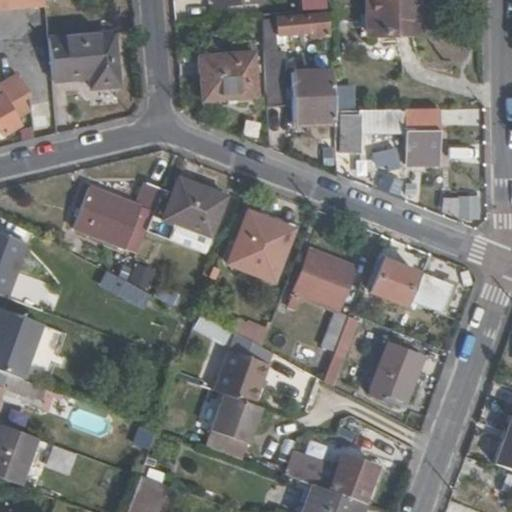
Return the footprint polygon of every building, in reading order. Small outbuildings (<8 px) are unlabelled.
[(45,5),(44,0),(6,0),(7,8),(45,5)] [(301,0),(301,8),(327,9),(326,0),(301,0)] [(419,37),(418,0),(366,0),(368,37),(419,37)] [(328,36),(326,14),(262,20),(266,107),(284,106),(282,53),(275,54),(275,36),(309,33),(309,38),(328,36)] [(119,86),(114,31),(47,37),(51,82),(88,78),(90,89),(119,86)] [(199,57),(202,101),(255,97),(252,53),(255,53),(254,39),(234,41),(235,54),(199,57)] [(333,121),(331,70),(293,72),(296,123),(333,121)] [(22,101),(29,97),(15,73),(0,82),(0,134),(1,136),(18,126),(15,120),(28,112),(22,101)] [(439,109),(368,110),(358,110),(358,115),(339,115),(338,153),(357,153),(358,133),(403,133),(404,165),(439,165),(439,109)] [(209,240),(226,196),(177,177),(160,221),(209,240)] [(128,276),(162,189),(144,182),(135,205),(89,187),(72,229),(125,250),(118,272),(128,276)] [(226,264),(272,281),(292,230),(246,212),(226,264)] [(0,296),(7,299),(27,244),(0,234),(0,296)] [(337,312),(354,267),(310,249),(287,306),(296,310),(300,298),(334,310),(337,312)] [(403,305),(416,273),(382,260),(369,292),(403,305)] [(153,286),(158,275),(144,268),(138,279),(153,286)] [(411,303),(438,313),(449,283),(422,273),(411,303)] [(131,301),(137,289),(125,283),(123,282),(117,294),(131,301)] [(138,305),(145,293),(137,289),(131,301),(138,305)] [(0,308),(0,371),(20,379),(40,323),(0,308)] [(346,322),(348,316),(337,312),(334,310),(332,317),(346,322)] [(267,364),(270,354),(199,316),(192,330),(228,349),(212,391),(222,394),(253,406),(268,365),(267,364)] [(334,352),(346,322),(332,317),(321,347),(334,352)] [(322,383),(333,387),(360,321),(349,317),(322,383)] [(237,318),(232,332),(263,342),(268,328),(237,318)] [(405,400),(422,356),(387,342),(368,390),(386,396),(403,403),(405,400)] [(421,375),(416,373),(405,400),(410,403),(421,375)] [(44,391),(6,378),(0,393),(39,407),(44,391)] [(383,402),(386,396),(368,390),(366,396),(383,402)] [(258,413),(259,408),(253,406),(222,394),(220,399),(258,413)] [(246,445),(258,413),(220,399),(209,432),(246,445)] [(0,478),(20,486),(37,439),(0,424),(0,478)] [(258,446),(269,462),(290,447),(279,432),(258,446)] [(313,442),(310,456),(333,461),(336,446),(313,442)] [(363,504),(376,468),(341,455),(335,467),(291,451),(283,474),(312,485),(363,504)] [(363,504),(368,505),(383,466),(378,464),(376,468),(363,504)] [(157,511),(167,486),(138,476),(125,511),(157,511)] [(360,511),(363,504),(312,485),(310,491),(305,504),(302,511),(360,511)] [(300,503),(305,504),(310,491),(305,489),(300,503)]
